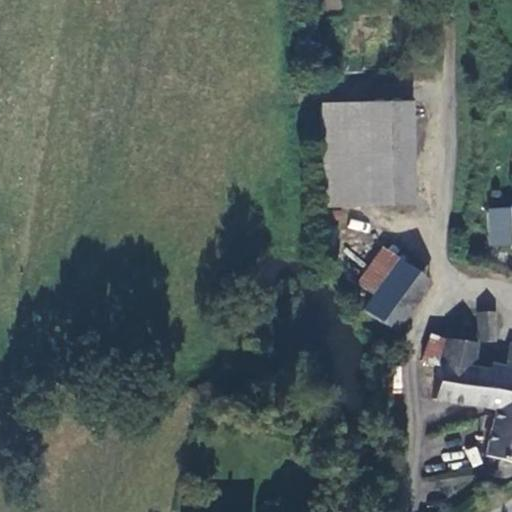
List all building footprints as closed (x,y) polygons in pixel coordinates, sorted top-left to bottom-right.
[(320,210),(410,206),(407,108),(313,111),(320,210)] [(490,246),(511,245),(510,209),(488,210),(490,246)] [(393,334),(426,287),(382,254),(347,300),(393,334)] [(492,341),(491,314),(475,315),(476,341),(492,341)] [(423,361),(441,365),(446,342),(427,339),(423,361)] [(511,475),(511,346),(510,346),(504,368),(489,365),(487,373),(469,369),(472,346),(446,340),(446,342),(441,365),(434,398),(493,412),(480,458),(490,461),(487,477),(505,482),(511,475)]
